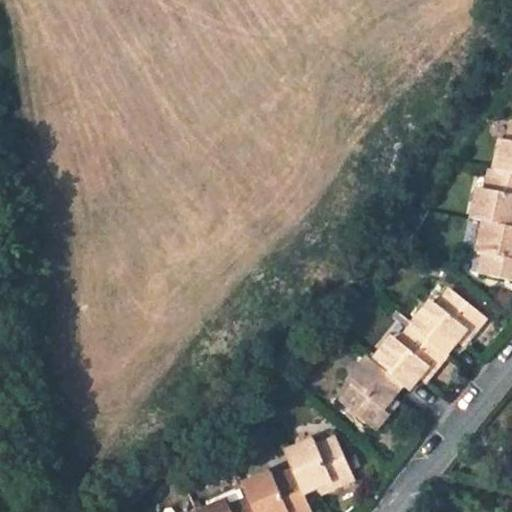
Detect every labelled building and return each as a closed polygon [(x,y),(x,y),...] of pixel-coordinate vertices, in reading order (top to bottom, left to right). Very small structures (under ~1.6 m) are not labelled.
[(505,141),(497,174),(511,176),(511,137),(511,142),(505,141)] [(511,176),(497,174),(491,172),(487,189),(479,189),(471,221),(484,224),(511,230),(511,176)] [(511,230),(484,224),(478,253),(485,255),(479,277),(511,283),(511,230)] [(441,298),(420,322),(458,355),(479,330),(485,335),(499,318),(462,286),(448,303),(441,298)] [(378,358),(411,385),(417,390),(436,368),(443,372),(458,355),(420,322),(405,339),(399,334),(378,358)] [(411,385),(378,358),(374,353),(355,375),(359,380),(345,396),(381,428),(396,413),(391,408),(411,385)] [(323,433),(295,445),(301,458),(313,487),(341,475),(345,481),(365,474),(346,430),(326,439),(323,433)] [(302,509),(319,501),(313,487),(301,458),(283,465),(281,460),(252,473),(259,488),(269,511),(277,511),(300,503),(302,509)] [(269,511),(259,488),(243,495),(240,490),(213,502),(216,511),(269,511)] [(216,511),(213,502),(191,511),(216,511)]
